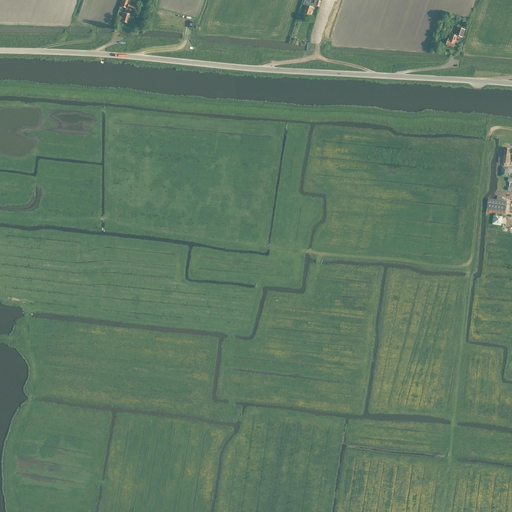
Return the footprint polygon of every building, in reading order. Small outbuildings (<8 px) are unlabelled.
[(121,21),(127,22),(130,14),(129,14),(131,10),(134,11),(136,6),(128,3),(128,2),(130,3),(130,0),(124,0),(123,4),(122,7),(125,8),(124,12),(123,16),(121,15),(120,18),(122,19),(121,21)] [(304,13),(310,16),(313,7),(312,7),(314,3),(310,2),(310,0),(304,0),(305,0),(303,4),(306,5),(304,13)] [(446,44),(453,47),(456,39),(461,41),(465,29),(458,27),(455,35),(452,34),(451,38),(449,37),(446,44)] [(504,163),(504,166),(502,166),(501,176),(507,177),(508,167),(508,164),(509,164),(510,155),(509,155),(510,148),(504,147),(503,155),(502,156),(499,155),(498,162),(504,163)] [(506,201),(501,200),(502,196),(497,196),(496,199),(488,198),(486,212),(504,215),(505,211),(506,201)] [(492,224),(501,225),(502,216),(493,215),(492,224)]
